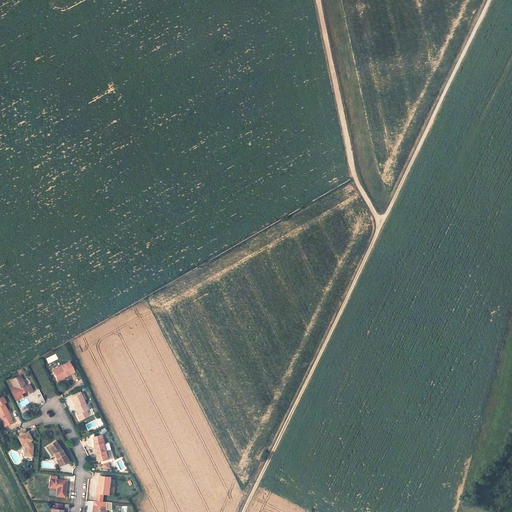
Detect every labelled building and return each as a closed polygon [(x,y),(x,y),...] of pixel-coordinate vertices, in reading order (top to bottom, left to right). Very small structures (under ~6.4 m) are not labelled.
[(48,363),(58,359),(56,354),(46,358),(48,363)] [(56,377),(65,372),(66,374),(74,370),(68,360),(51,369),(56,377)] [(58,381),(67,376),(66,374),(65,372),(56,377),(58,381)] [(17,399),(23,396),(21,392),(29,388),(31,392),(35,390),(32,383),(26,385),(21,375),(12,380),(15,386),(11,388),(17,399)] [(28,394),(34,406),(45,401),(38,389),(28,394)] [(85,404),(79,392),(70,397),(75,407),(78,413),(76,413),(79,419),(88,414),(85,409),(83,405),(85,404)] [(0,414),(3,420),(5,424),(13,420),(8,409),(10,408),(6,401),(7,400),(5,395),(0,397),(0,414)] [(24,442),(25,444),(24,447),(31,449),(34,444),(31,438),(32,437),(28,430),(18,435),(22,442),(24,442)] [(109,457),(104,437),(95,439),(99,452),(97,453),(99,459),(109,457)] [(55,456),(59,465),(68,460),(64,451),(62,452),(60,448),(55,439),(48,443),(53,452),(56,456),(55,456)] [(45,445),(50,454),(53,452),(48,443),(45,445)] [(120,471),(125,468),(121,458),(116,461),(120,471)] [(57,474),(51,473),(50,486),(58,487),(57,495),(65,496),(67,479),(57,478),(57,474)] [(109,491),(111,475),(100,475),(100,482),(98,482),(98,490),(99,491),(109,491)] [(63,502),(52,501),(51,506),(52,506),(51,511),(63,511),(63,508),(62,508),(63,502)]
